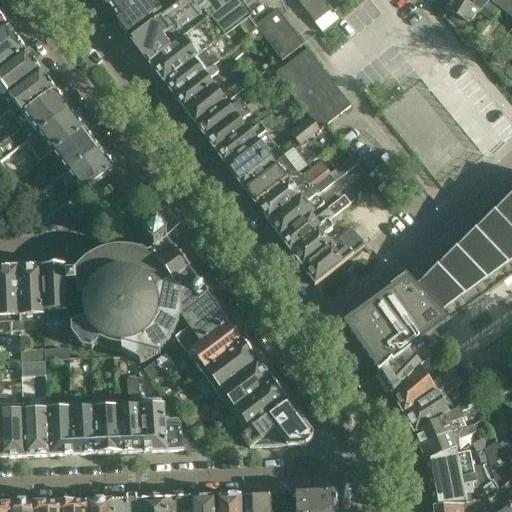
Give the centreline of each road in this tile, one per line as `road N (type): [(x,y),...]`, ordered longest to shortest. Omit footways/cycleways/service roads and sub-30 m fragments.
road 1 (residential): [(312,330),(66,0)]
road 2 (residential): [(0,485),(362,470)]
road 3 (residential): [(312,330),(398,268),(511,160)]
road 4 (residential): [(12,0),(148,178)]
road 5 (residential): [(148,178),(282,352)]
road 6 (residential): [(148,178),(54,243),(0,246)]
road 7 (residential): [(362,470),(366,443),(349,382),(312,330)]
road 8 (residential): [(282,352),(362,470)]
